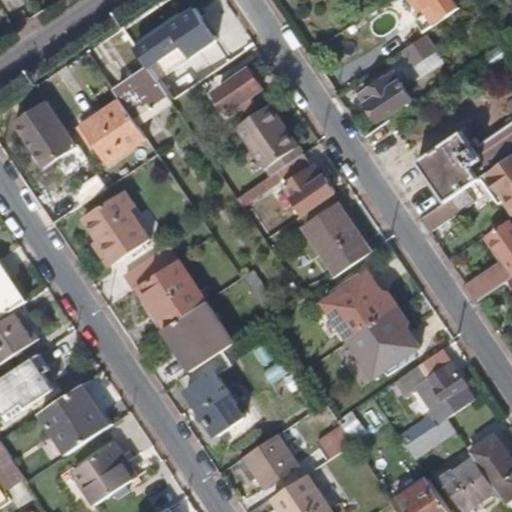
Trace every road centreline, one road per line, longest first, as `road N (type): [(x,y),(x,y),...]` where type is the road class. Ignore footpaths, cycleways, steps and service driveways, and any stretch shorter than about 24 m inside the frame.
road 1 (residential): [(249,0),(511,376)]
road 2 (residential): [(0,179),(221,511)]
road 3 (secondary): [(0,77),(117,0)]
